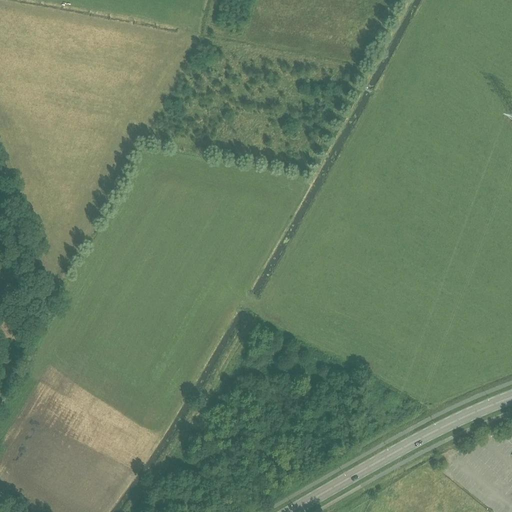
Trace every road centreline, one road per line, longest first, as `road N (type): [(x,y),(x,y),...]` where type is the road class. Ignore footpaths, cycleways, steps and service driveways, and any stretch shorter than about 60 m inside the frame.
road 1 (primary): [(290,511),(421,437),(511,397)]
road 2 (track): [(0,385),(64,277)]
